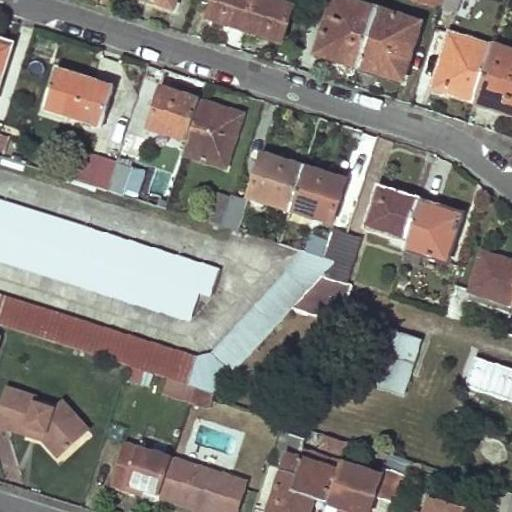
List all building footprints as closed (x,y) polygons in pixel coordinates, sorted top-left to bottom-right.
[(251,0),(211,0),(206,18),(242,29),(251,0)] [(290,7),(266,0),(251,0),(242,29),(280,41),(290,7)] [(373,9),(344,0),(331,0),(316,52),(356,64),(373,9)] [(456,0),(439,0),(437,7),(453,12),(456,0)] [(418,23),(373,9),(356,64),(399,78),(418,23)] [(489,45),(447,32),(429,89),(471,102),(489,45)] [(511,51),(489,45),(471,102),(511,115),(511,51)] [(79,79),(55,71),(45,104),(64,110),(62,117),(67,118),(79,79)] [(106,87),(79,79),(67,118),(95,126),(106,87)] [(196,102),(160,89),(147,128),(184,141),(196,102)] [(238,115),(196,102),(184,141),(180,154),(222,166),(238,115)] [(302,167),(262,155),(249,199),(289,211),(302,167)] [(115,165),(88,156),(79,182),(107,191),(115,165)] [(134,166),(117,161),(115,165),(107,191),(124,197),(134,166)] [(145,170),(134,166),(124,197),(136,200),(145,170)] [(344,181),(302,167),(289,211),(329,224),(344,181)] [(418,201),(378,188),(366,229),(407,241),(418,201)] [(216,194),(207,191),(199,220),(208,223),(216,194)] [(230,198),(216,194),(208,223),(221,227),(230,198)] [(245,203),(230,198),(221,227),(235,232),(245,203)] [(460,215),(418,201),(407,241),(404,250),(446,262),(460,215)] [(220,274),(0,205),(0,260),(189,319),(197,294),(212,299),(220,274)] [(345,234),(330,229),(324,251),(309,246),(307,254),(336,263),(345,234)] [(359,238),(345,234),(336,263),(351,268),(359,238)] [(511,262),(482,253),(470,291),(511,304),(511,262)] [(351,268),(336,263),(325,276),(346,282),(351,268)] [(339,323),(351,284),(346,282),(325,276),(320,274),(303,293),(290,308),(339,323)] [(194,360),(0,297),(0,323),(130,367),(144,371),(172,380),(172,381),(196,388),(215,395),(290,308),(303,293),(283,276),(208,359),(194,360)] [(470,291),(457,286),(448,314),(461,319),(470,291)] [(385,329),(368,381),(404,393),(421,340),(385,329)] [(140,381),(144,371),(130,367),(126,376),(140,381)] [(196,388),(172,381),(169,380),(164,395),(190,404),(196,388)] [(215,395),(196,388),(190,404),(190,406),(208,412),(211,400),(215,395)] [(59,460),(88,433),(61,403),(52,412),(51,416),(33,410),(37,400),(5,390),(0,404),(0,428),(25,436),(27,430),(44,435),(42,442),(59,460)] [(27,430),(25,436),(42,442),(44,435),(27,430)] [(282,433),(272,463),(284,467),(272,511),(310,511),(315,499),(327,503),(340,463),(300,450),(304,441),(282,433)] [(347,443),(323,435),(319,448),(343,456),(345,447),(347,443)] [(172,459),(125,443),(111,487),(125,492),(127,486),(141,491),(159,498),(171,460),(172,459)] [(382,476),(340,463),(327,503),(346,509),(345,511),(369,511),(373,501),(395,508),(407,474),(404,473),(409,462),(389,456),(387,467),(385,466),(382,476)] [(236,511),(246,486),(171,460),(159,498),(158,500),(193,511),(194,511),(236,511)] [(141,491),(127,486),(125,492),(139,496),(141,491)] [(506,511),(511,495),(498,490),(491,511),(506,511)] [(472,511),(431,498),(426,511),(472,511)]
